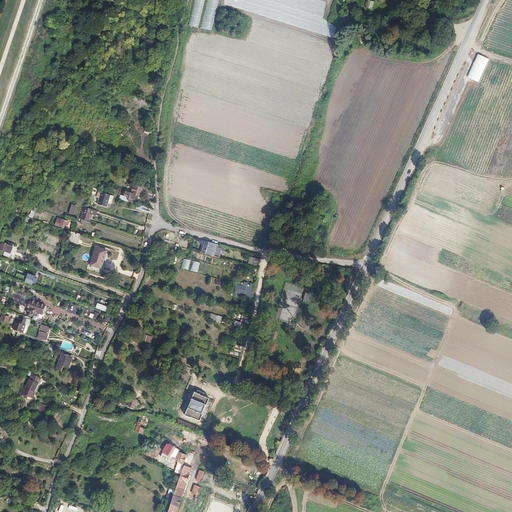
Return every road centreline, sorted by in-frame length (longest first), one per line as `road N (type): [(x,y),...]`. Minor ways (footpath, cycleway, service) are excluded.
road 1 (track): [(511,193),(373,504)]
road 2 (secondary): [(484,0),(362,265)]
road 3 (secondary): [(362,265),(253,511)]
road 4 (track): [(266,253),(308,152),(354,0)]
road 5 (unknown): [(277,464),(205,445),(197,483),(236,495)]
road 6 (track): [(398,511),(277,464)]
